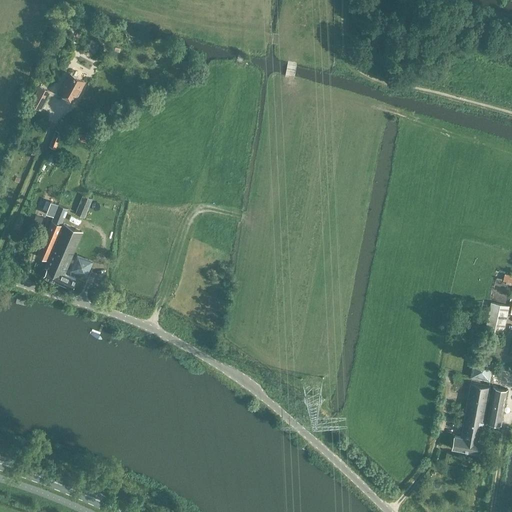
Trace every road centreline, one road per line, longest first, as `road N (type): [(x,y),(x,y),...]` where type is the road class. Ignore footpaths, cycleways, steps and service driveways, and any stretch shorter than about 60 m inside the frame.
road 1 (unclassified): [(387,511),(219,366),(145,324),(0,276)]
road 2 (track): [(341,52),(116,0)]
road 3 (track): [(295,98),(261,217),(196,211)]
road 4 (track): [(407,115),(312,91),(295,98),(292,61)]
road 5 (primary): [(121,511),(0,463)]
road 6 (track): [(196,211),(148,326)]
